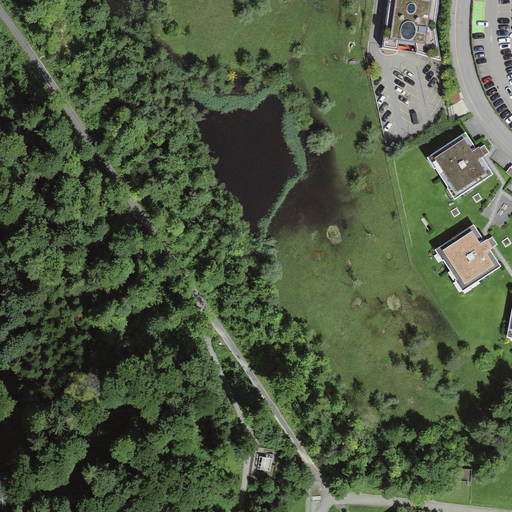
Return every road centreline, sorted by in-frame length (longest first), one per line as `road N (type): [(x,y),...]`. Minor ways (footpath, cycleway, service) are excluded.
road 1 (track): [(240,511),(249,431),(211,353),(201,303),(0,12)]
road 2 (residential): [(201,303),(332,493),(471,511)]
road 3 (residential): [(511,143),(472,85),(463,0)]
